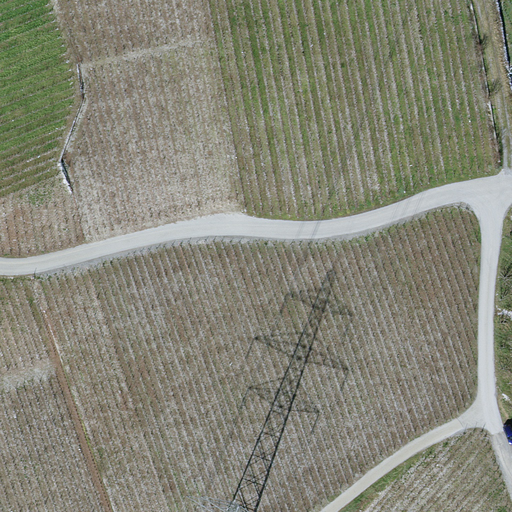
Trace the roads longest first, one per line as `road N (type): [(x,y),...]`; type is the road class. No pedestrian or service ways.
road 1 (track): [(469,0),(496,119),(484,407),(419,443),(336,511)]
road 2 (track): [(0,267),(20,270),(210,223),(318,230),(494,189)]
